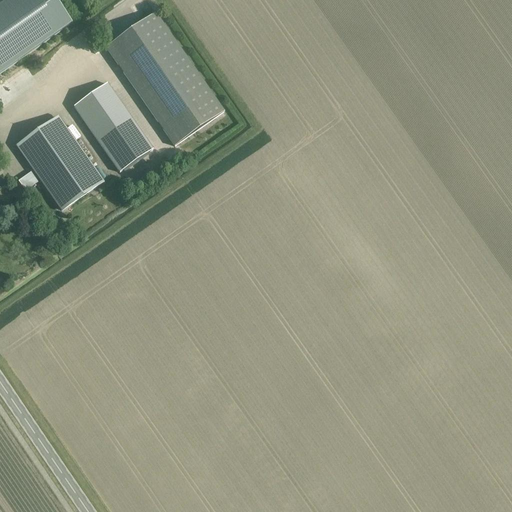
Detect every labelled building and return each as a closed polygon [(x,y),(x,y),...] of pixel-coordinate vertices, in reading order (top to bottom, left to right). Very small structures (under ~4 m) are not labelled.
[(54,0),(8,0),(0,6),(0,74),(72,24),(54,0)] [(155,14),(106,49),(175,147),(224,113),(155,14)] [(107,85),(74,108),(120,173),(153,150),(107,85)] [(102,183),(57,119),(18,147),(62,211),(102,183)] [(68,131),(75,141),(80,137),(73,128),(68,131)]
